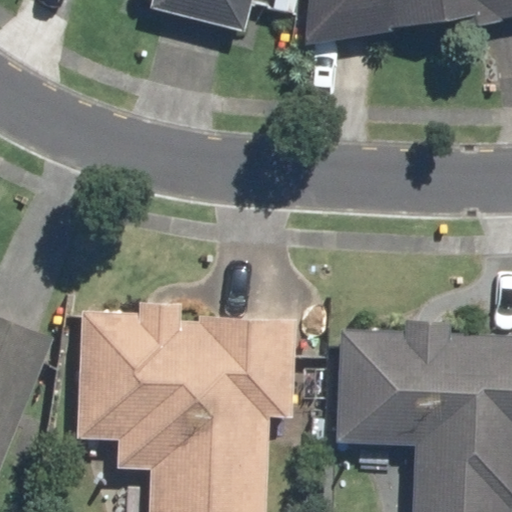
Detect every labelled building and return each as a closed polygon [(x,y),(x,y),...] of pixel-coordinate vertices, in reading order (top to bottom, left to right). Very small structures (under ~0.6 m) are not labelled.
[(138,0),(136,13),(231,36),(239,0),(138,0)] [(511,14),(511,0),(294,0),(289,53),(511,14)] [(284,319),(66,313),(62,442),(101,443),(100,472),(135,473),(134,511),(255,511),(258,422),(281,423),(284,319)] [(0,324),(0,444),(42,342),(0,324)] [(511,511),(511,338),(327,329),(321,445),(397,449),(393,511),(511,511)]
